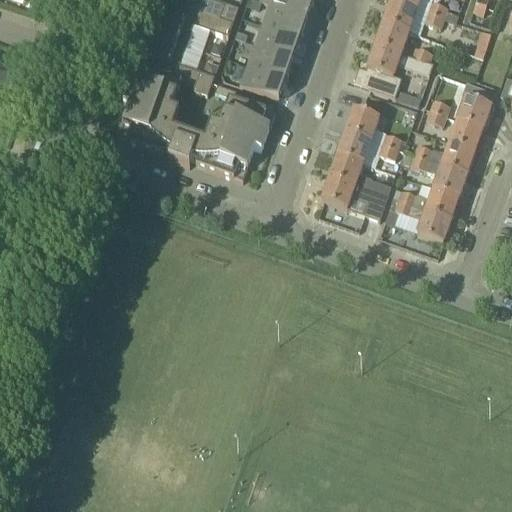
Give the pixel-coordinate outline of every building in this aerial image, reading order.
[(204,1),(204,0),(171,0),(169,5),(233,28),(238,14),(204,1)] [(308,23),(315,3),(306,0),(272,0),(272,3),(262,0),(260,0),(259,6),(269,10),(308,23)] [(392,0),(391,5),(416,14),(421,0),(392,0)] [(479,0),(478,0),(472,17),(483,21),(489,3),(479,0)] [(156,16),(149,37),(187,50),(194,30),(228,43),(233,28),(169,5),(165,18),(155,14),(155,15),(156,16)] [(416,14),(391,5),(383,28),(409,37),(416,14)] [(444,24),(447,16),(448,14),(430,7),(427,18),(444,24)] [(269,10),(262,30),(300,44),(308,23),(269,10)] [(444,24),(427,18),(423,28),(441,34),(444,24)] [(401,60),(409,37),(383,28),(375,51),(401,60)] [(255,50),(293,64),(300,44),(262,30),(255,50)] [(478,36),(473,60),(481,62),(487,38),(478,36)] [(181,87),(195,92),(196,93),(201,77),(180,70),(187,50),(149,37),(141,58),(140,57),(140,58),(149,61),(145,73),(145,74),(181,87)] [(253,57),(248,71),(286,84),(293,64),(255,50),(246,47),(244,53),(253,57)] [(429,70),(411,64),(401,60),(375,51),(367,74),(375,76),(368,95),(394,104),(401,85),(393,82),(397,71),(408,75),(408,73),(425,79),(429,70)] [(415,53),(411,64),(429,70),(432,59),(415,53)] [(169,163),(168,165),(189,172),(189,171),(192,164),(198,165),(196,170),(243,187),(248,173),(247,172),(253,153),(261,155),(269,133),(270,134),(275,119),(271,118),(274,110),(217,90),(214,98),(228,103),(218,131),(172,114),(181,87),(145,74),(145,73),(135,69),(130,84),(131,84),(123,107),(130,109),(124,129),(122,128),(117,143),(164,159),(166,154),(171,157),(169,163)] [(279,105),(282,96),(286,84),(248,71),(241,91),(239,91),(279,105)] [(0,100),(12,82),(0,74),(0,100)] [(196,93),(195,92),(193,96),(207,101),(214,82),(201,77),(196,93)] [(457,126),(483,135),(491,112),(465,102),(457,126)] [(429,116),(446,122),(450,111),(433,105),(429,116)] [(353,113),(345,137),(371,146),(379,122),(353,113)] [(429,116),(426,126),(442,132),(446,122),(429,116)] [(457,126),(449,149),(475,158),(483,135),(457,126)] [(371,146),(345,137),(337,160),(363,169),(371,146)] [(402,146),(389,141),(385,140),(382,150),(399,155),(402,146)] [(467,180),(475,158),(449,149),(445,159),(433,155),(432,156),(418,151),(414,162),(467,180)] [(378,160),(395,166),(399,155),(382,150),(378,160)] [(337,160),(329,182),(388,203),(391,193),(371,185),(371,184),(360,180),(363,169),(337,160)] [(437,181),(433,194),(459,203),(467,180),(414,162),(410,172),(437,181)] [(388,203),(329,182),(321,205),(347,215),(351,203),(369,209),(364,221),(379,226),(388,203)] [(459,203),(433,194),(429,206),(402,196),(398,207),(451,226),(459,203)] [(394,205),(385,228),(393,230),(397,218),(422,226),(417,239),(443,249),(451,226),(398,207),(394,205)]
